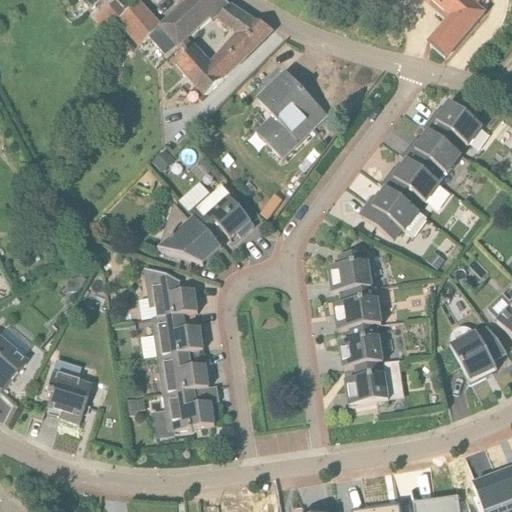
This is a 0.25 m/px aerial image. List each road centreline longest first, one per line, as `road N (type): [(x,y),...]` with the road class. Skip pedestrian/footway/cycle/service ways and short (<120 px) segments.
road 1 (residential): [(0,443),(114,482),(252,475)]
road 2 (residential): [(291,278),(297,234),(418,70)]
road 3 (residential): [(291,278),(241,287),(229,307),(252,475)]
road 4 (residential): [(319,464),(417,449),(511,414)]
road 5 (residential): [(319,464),(291,278)]
road 6 (residential): [(418,70),(341,49),(245,0)]
